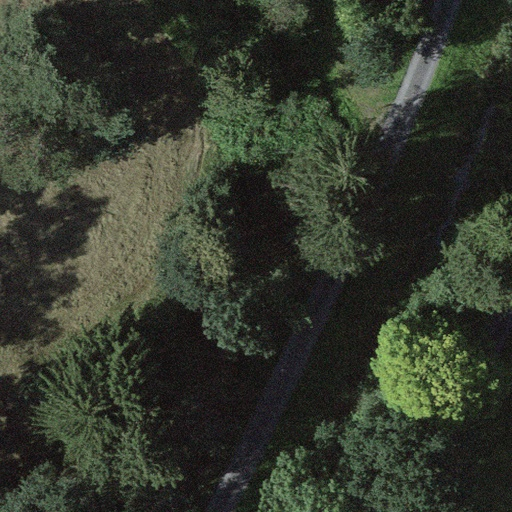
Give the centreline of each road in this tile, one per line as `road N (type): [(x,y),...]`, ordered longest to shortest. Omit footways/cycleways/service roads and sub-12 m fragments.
road 1 (track): [(215,511),(348,247),(448,0)]
road 2 (track): [(511,310),(409,511)]
